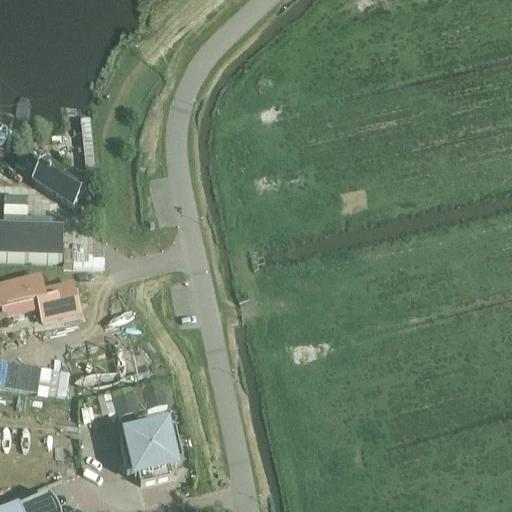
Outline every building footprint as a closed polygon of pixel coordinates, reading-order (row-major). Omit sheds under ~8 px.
[(86,189),(45,164),(32,185),(72,211),(86,189)] [(7,193),(7,211),(24,211),(24,192),(7,193)] [(4,221),(29,222),(29,213),(5,212),(4,221)] [(0,264),(62,267),(63,236),(0,234),(0,264)] [(75,258),(75,269),(106,270),(106,258),(75,258)] [(0,287),(0,318),(1,322),(37,314),(41,327),(80,319),(73,286),(43,292),(40,279),(0,287)] [(72,375),(0,363),(0,389),(68,401),(72,375)] [(120,418),(177,406),(172,385),(116,396),(120,418)] [(128,433),(138,477),(140,489),(173,481),(161,426),(128,433)] [(49,501),(48,500),(20,511),(57,511),(55,508),(52,504),(49,501)]
